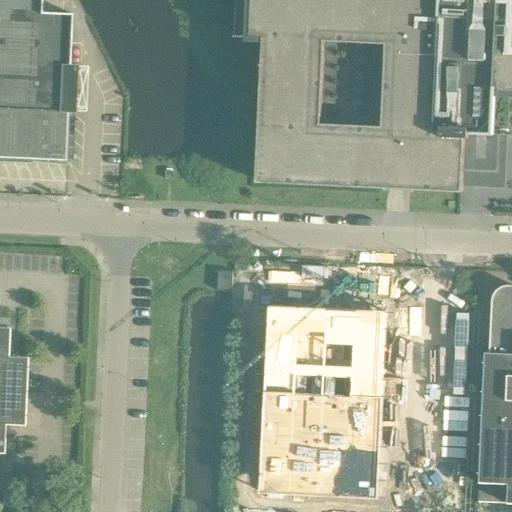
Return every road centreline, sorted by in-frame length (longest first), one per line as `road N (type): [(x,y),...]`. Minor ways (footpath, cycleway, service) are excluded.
road 1 (unclassified): [(122,224),(511,241)]
road 2 (unclassified): [(108,511),(122,224)]
road 3 (unclassified): [(0,219),(122,224)]
